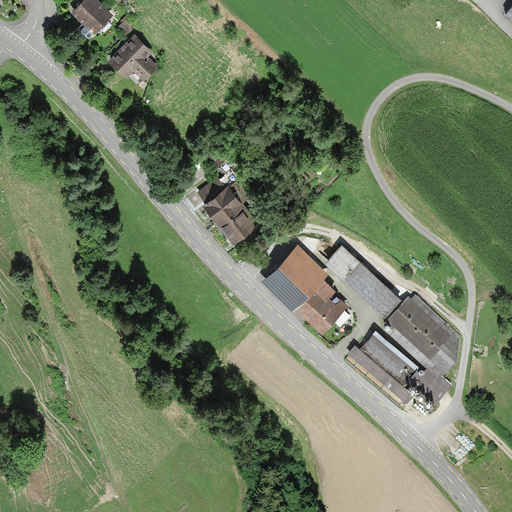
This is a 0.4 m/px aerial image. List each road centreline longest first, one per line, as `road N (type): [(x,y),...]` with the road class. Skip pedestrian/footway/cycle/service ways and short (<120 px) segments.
road 1 (secondary): [(475,511),(413,443),(235,282),(20,48)]
road 2 (track): [(413,443),(455,408),(472,314),(469,280),(449,250),(391,199),(367,160),(363,126),(378,97),(407,80),(440,78),(511,108)]
road 3 (track): [(0,171),(71,385),(129,511)]
road 4 (track): [(468,335),(341,239),(302,229),(270,239)]
